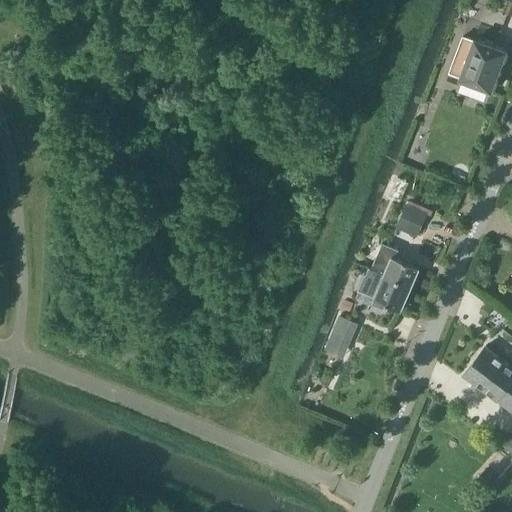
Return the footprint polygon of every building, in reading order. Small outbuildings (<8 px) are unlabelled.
[(459,79),(491,91),(506,50),(474,38),(474,41),(462,36),(449,72),(460,77),(459,79)] [(397,177),(387,198),(398,203),(408,183),(397,177)] [(396,227),(414,235),(424,213),(406,205),(396,227)] [(373,262),(369,269),(409,289),(418,267),(395,257),(398,250),(382,243),(374,260),(374,259),(373,262)] [(409,289),(369,269),(368,274),(366,276),(380,282),(373,299),(400,310),(409,289)] [(479,312),(485,317),(491,309),(485,304),(479,312)] [(325,349),(337,354),(351,321),(340,316),(325,349)] [(511,366),(485,346),(474,361),(511,389),(511,366)] [(511,389),(474,361),(463,375),(511,411),(511,389)] [(476,482),(484,489),(495,478),(487,470),(476,482)]
